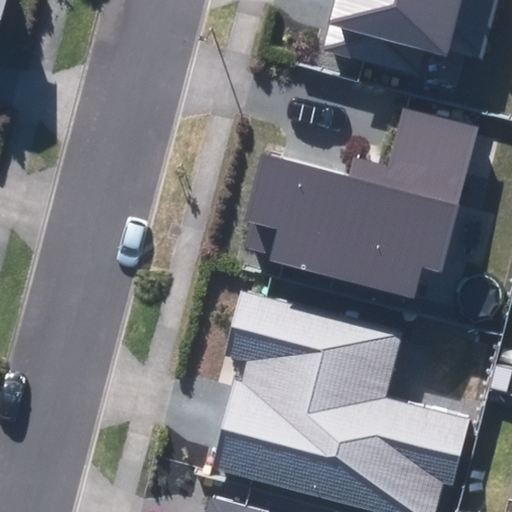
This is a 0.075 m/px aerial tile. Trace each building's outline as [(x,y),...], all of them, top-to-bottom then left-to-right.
[(0,0),(0,29),(4,31),(12,0),(0,0)] [(337,0),(336,5),(486,43),(497,0),(337,0)] [(280,235),(420,269),(427,243),(450,248),(483,109),(409,91),(402,118),(395,147),(359,139),(355,152),(271,132),(256,195),(288,203),(280,235)] [(217,449),(436,503),(446,464),(457,467),(474,401),(390,380),(407,313),(245,272),(229,339),(250,344),(245,364),(239,362),(227,410),(217,449)] [(343,511),(214,480),(208,503),(198,501),(195,511),(343,511)]
